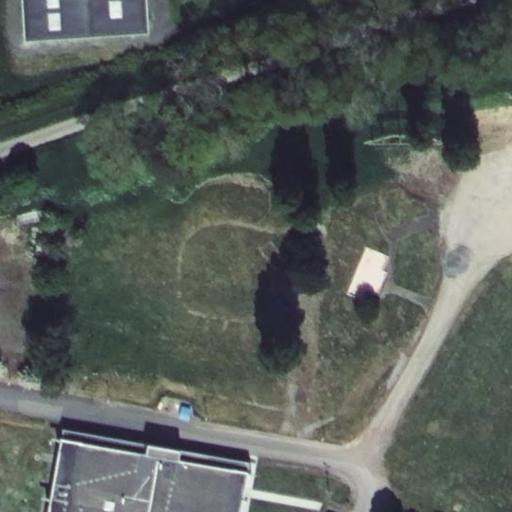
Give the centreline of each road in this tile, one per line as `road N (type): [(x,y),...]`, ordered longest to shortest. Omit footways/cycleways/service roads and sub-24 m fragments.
road 1 (track): [(453,0),(0,149)]
road 2 (unclassified): [(0,396),(351,463),(367,479),(369,511)]
